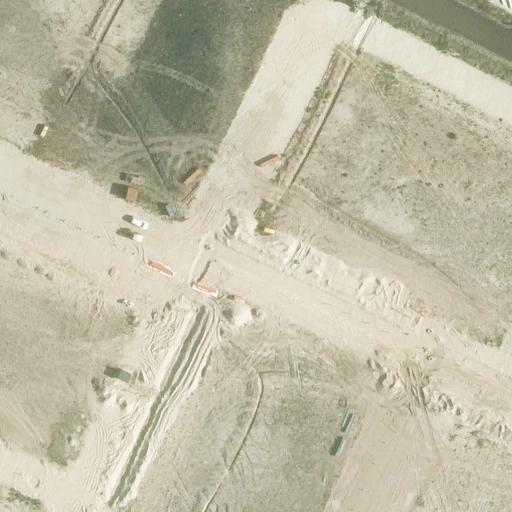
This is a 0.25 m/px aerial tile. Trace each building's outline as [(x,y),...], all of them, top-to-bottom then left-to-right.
[(340,35),(331,53),(362,68),(371,50),(340,35)] [(331,53),(323,71),(326,73),(354,86),(362,68),(331,53)] [(326,73),(318,90),(348,104),(357,87),(354,86),(326,73)] [(408,76),(403,87),(410,91),(415,80),(408,76)] [(403,87),(398,98),(405,102),(410,91),(403,87)] [(318,90),(310,108),(340,122),(348,104),(318,90)] [(413,117),(402,140),(415,146),(419,138),(442,148),(460,112),(461,110),(440,100),(439,102),(436,101),(425,123),(413,117)] [(310,108),(302,125),(332,139),(340,122),(310,108)] [(391,111),(386,122),(394,126),(399,115),(391,111)] [(460,112),(442,148),(465,159),(461,168),(475,174),(486,151),(473,145),(483,123),(460,112)] [(386,122),(381,133),(389,137),(394,126),(386,122)] [(302,125),(293,143),(324,158),(332,139),(302,125)] [(490,157),(479,181),(492,187),(497,178),(511,185),(511,143),(503,163),(490,157)] [(375,146),(370,157),(378,161),(383,150),(375,146)] [(289,154),(280,173),(316,190),(325,171),(289,154)] [(370,157),(365,168),(372,171),(378,161),(370,157)] [(280,173),(271,192),(308,209),(316,190),(280,173)] [(271,192),(262,210),(299,227),(308,209),(271,192)] [(353,194),(348,205),(355,208),(360,198),(353,194)] [(381,194),(377,202),(388,207),(392,199),(381,194)] [(392,199),(388,207),(399,212),(402,204),(392,199)] [(348,205),(342,216),(350,219),(355,208),(348,205)] [(259,208),(249,230),(289,249),(299,227),(262,210),(259,208)] [(420,212),(416,220),(427,225),(431,218),(420,212)] [(450,219),(446,227),(457,232),(461,225),(450,219)] [(461,225),(457,232),(468,237),(471,230),(461,225)] [(335,231),(330,242),(338,245),(343,235),(335,231)] [(350,235),(333,272),(352,281),(353,281),(370,244),(350,235)] [(330,242),(325,253),(333,256),(338,245),(330,242)] [(485,243),(481,250),(492,256),(496,248),(485,243)] [(352,281),(373,291),(373,290),(390,254),(370,244),(353,281),(352,281)] [(17,249),(3,279),(21,288),(36,258),(17,249)] [(390,254),(373,290),(373,291),(392,299),(409,263),(390,254)] [(36,258),(21,288),(39,296),(53,266),(36,258)] [(409,263),(392,299),(413,309),(430,272),(409,263)] [(53,266),(39,296),(56,304),(70,274),(53,266)] [(70,274),(56,304),(74,312),(88,282),(79,278),(80,278),(70,273),(70,274)] [(88,282),(75,310),(92,318),(107,287),(90,278),(88,282)] [(443,279),(426,315),(446,325),(447,325),(464,288),(443,279)] [(107,287),(92,318),(111,327),(125,295),(107,287)] [(446,325),(467,335),(466,334),(483,297),(464,288),(447,325),(446,325)] [(483,297),(466,334),(467,335),(486,343),(503,307),(483,297)] [(511,310),(503,307),(486,343),(487,344),(486,344),(495,348),(496,348),(506,353),(511,340),(511,310)] [(4,324),(1,332),(12,337),(15,329),(4,324)] [(28,335),(25,343),(36,348),(39,340),(28,335)] [(39,340),(36,348),(46,353),(50,345),(39,340)] [(63,352),(60,359),(71,364),(74,357),(63,352)] [(74,357),(71,364),(82,369),(85,362),(74,357)] [(257,437),(252,447),(259,451),(265,440),(257,437)] [(252,447),(247,458),(254,462),(259,451),(252,447)] [(308,451),(299,470),(330,484),(334,475),(338,466),(308,451)] [(299,470),(291,487),(321,501),(330,484),(299,470)] [(241,471),(236,482),(243,486),(248,475),(241,471)] [(236,482),(231,493),(238,497),(243,486),(236,482)] [(291,487),(283,504),(299,511),(316,511),(321,501),(291,487)]
